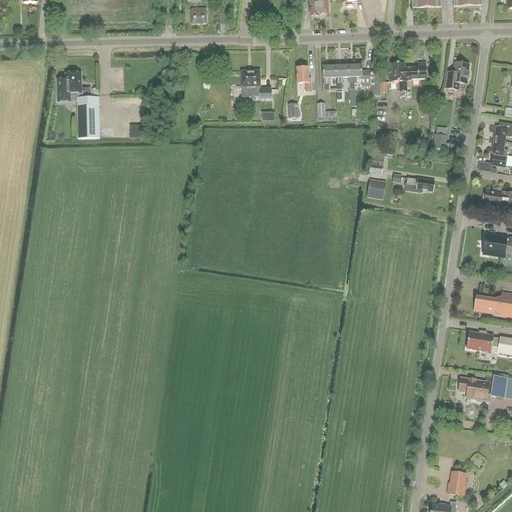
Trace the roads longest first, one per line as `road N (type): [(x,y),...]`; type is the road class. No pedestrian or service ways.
road 1 (tertiary): [(0,45),(488,32)]
road 2 (unclassified): [(413,511),(488,32)]
